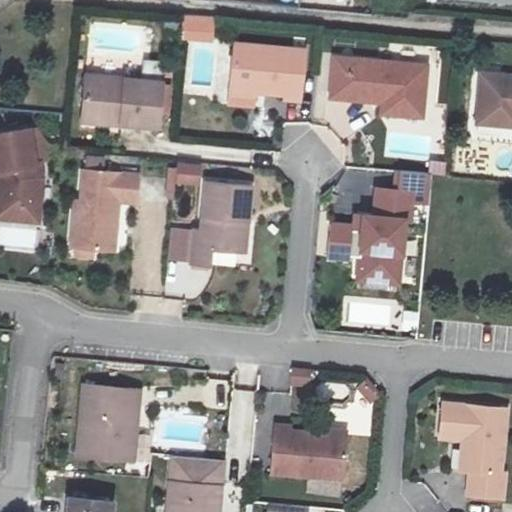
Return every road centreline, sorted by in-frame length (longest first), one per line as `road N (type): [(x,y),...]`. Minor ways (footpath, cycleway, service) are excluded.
road 1 (residential): [(281,345),(86,331),(39,314)]
road 2 (residential): [(0,494),(23,495),(39,314)]
road 3 (residential): [(300,153),(281,345)]
road 4 (residential): [(378,511),(393,353)]
